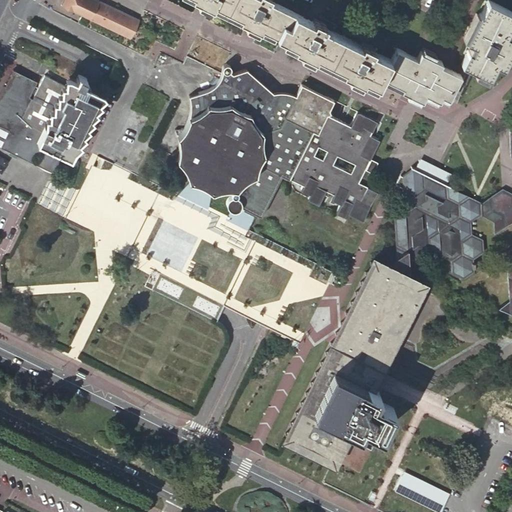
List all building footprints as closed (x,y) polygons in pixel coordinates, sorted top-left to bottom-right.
[(73,10),(78,0),(63,0),(61,6),(72,11),(73,10)] [(139,20),(98,0),(78,0),(73,10),(130,38),(139,20)] [(380,79),(381,77),(390,59),(372,51),(373,47),(362,42),(360,45),(324,27),(325,24),(314,18),(312,21),(270,0),(269,0),(196,0),(260,31),(262,28),(295,44),(293,48),(314,58),(316,55),(343,68),(341,71),(363,82),(364,78),(378,85),(379,82),(380,79)] [(506,32),(511,20),(511,19),(511,10),(491,0),(486,0),(480,12),(478,11),(463,40),(474,46),(471,52),(468,51),(461,64),(476,71),(488,77),(490,78),(496,65),(502,68),(510,53),(511,49),(511,35),(509,34),(506,32)] [(390,59),(381,77),(403,87),(401,91),(422,101),(425,94),(439,100),(441,95),(448,98),(460,75),(440,65),(441,61),(420,51),(417,58),(396,48),(390,59)] [(358,181),(379,139),(369,135),(376,120),(357,111),(350,125),(327,113),(330,112),(328,108),(333,99),(300,83),(295,94),(292,93),(289,92),(285,91),(281,91),(277,91),(274,91),(273,92),(246,68),(232,73),(229,71),(230,69),(230,67),(230,66),(229,65),(227,63),(225,63),(224,64),(223,65),(222,68),(221,72),(220,75),(218,79),(216,82),(213,86),(210,88),(205,90),(199,92),(188,95),(189,100),(190,104),(190,107),(189,112),(188,117),(187,120),(186,123),(184,126),(183,128),(174,129),(176,133),(177,138),(178,141),(179,146),(179,148),(179,150),(171,156),(174,158),(177,160),(180,163),(183,166),(184,170),(187,174),(188,178),(189,182),(192,183),(191,186),(198,188),(200,189),(201,190),(206,193),(209,190),(211,192),(212,193),(213,193),(217,191),(221,190),(222,190),(231,189),(230,191),(230,192),(231,194),(232,196),(231,197),(229,198),(228,200),(226,202),(226,205),(227,207),(229,209),(230,210),(232,211),(234,211),(236,211),(237,211),(238,210),(239,208),(240,206),(244,208),(243,210),(254,215),(255,213),(261,216),(277,183),(281,175),(303,185),(301,189),(310,194),(308,198),(318,203),(325,189),(334,193),(331,198),(341,203),(336,213),(346,217),(348,213),(362,219),(377,191),(358,181)] [(62,154),(71,159),(103,94),(84,85),(75,80),(69,77),(64,85),(48,77),(44,75),(39,83),(33,96),(44,101),(42,104),(28,97),(36,81),(13,70),(5,86),(4,86),(0,93),(0,125),(6,129),(7,127),(10,129),(2,146),(29,160),(35,150),(58,162),(59,159),(62,154)] [(488,77),(476,71),(474,74),(487,81),(488,77)] [(75,80),(84,85),(87,79),(78,75),(75,80)] [(401,175),(400,176),(403,200),(392,207),(396,256),(384,264),(410,278),(409,262),(429,249),(452,259),(452,272),(464,278),(474,271),(474,267),(475,267),(475,262),(473,262),(473,258),(484,252),(483,239),(472,233),(471,221),(481,214),(493,220),(494,233),(511,221),(511,246),(505,251),(509,300),(498,307),(511,314),(511,129),(509,131),(511,157),(511,193),(502,188),(481,202),(412,168),(401,175)] [(29,160),(53,171),(58,162),(35,150),(29,160)] [(286,438),(333,460),(349,428),(359,432),(362,425),(381,434),(394,408),(375,398),(379,391),(370,387),(419,286),(421,283),(410,278),(384,264),(374,259),(286,438)] [(457,489),(399,464),(389,488),(444,511),(448,501),(452,502),(457,489)]
